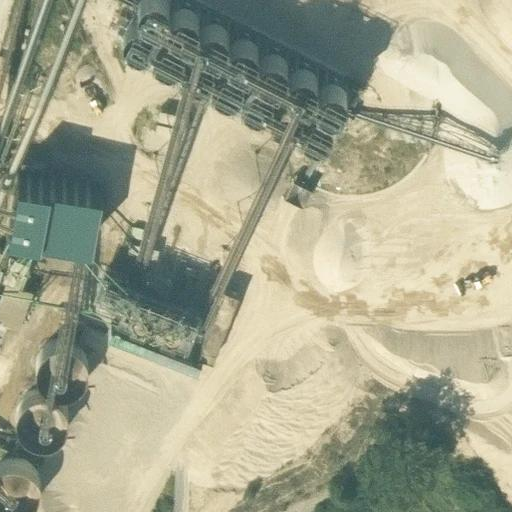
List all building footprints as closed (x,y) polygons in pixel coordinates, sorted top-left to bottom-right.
[(169,12),(175,16),(182,16),(189,13),(194,8),(195,1),(195,0),(163,0),(165,7),(169,12)] [(197,27),(203,31),(211,32),(218,29),(223,23),(225,16),(223,8),(219,3),(213,0),(212,0),(205,0),(201,1),(195,6),(193,13),(193,20),(197,27)] [(135,36),(142,35),(149,30),(152,23),(152,15),(148,8),(141,4),(134,3),(127,5),(122,10),(119,17),(120,24),(123,30),(128,35),(135,36)] [(233,47),(241,47),(248,44),(252,39),(254,32),(253,25),(249,19),(244,16),(238,15),(232,15),(225,20),(221,27),(222,35),(226,43),(233,47)] [(154,44),(160,49),(168,50),(175,48),(181,44),(185,37),(184,29),(181,22),(175,18),(168,16),(160,18),(154,23),(151,29),(151,37),(154,44)] [(256,57),(262,62),(269,63),(276,62),(282,57),(285,50),(285,43),(282,36),(276,32),(269,30),(261,32),(256,36),(252,43),(252,51),(256,57)] [(186,60),(194,65),(201,65),(208,61),(212,54),(213,46),(210,39),(203,34),(195,34),(187,37),(182,44),(182,53),(186,60)] [(290,76),(298,78),(306,77),(312,72),(316,65),(316,57),(312,50),(307,46),(301,44),(295,44),(288,48),(283,55),(282,62),(284,70),(290,76)] [(215,74),(222,78),(231,79),(239,73),(242,64),(240,55),(235,51),(229,48),(223,48),(216,52),(212,59),(211,67),(215,74)] [(322,93),(329,95),(337,93),(342,88),(346,82),(345,74),(342,67),(337,63),(330,62),(323,63),(317,67),(314,74),(313,81),(316,88),(322,93)] [(240,85),(245,91),(251,95),(259,95),(265,92),(270,86),(272,79),(270,72),(265,66),(260,64),(255,63),(249,64),(243,69),(239,76),(240,85)] [(275,107),(283,110),(292,108),(298,102),(300,93),(297,85),(292,80),(286,78),(280,79),(272,84),(268,91),(269,100),(275,107)] [(302,119),(308,124),(316,125),(324,123),(329,116),(331,108),(329,101),(325,96),(320,93),(314,92),(308,94),(302,98),(298,105),(298,112),(302,119)] [(46,158),(23,154),(21,164),(45,168),(46,158)] [(101,183),(18,167),(8,220),(90,237),(101,183)] [(31,260),(0,247),(0,274),(21,283),(31,260)] [(0,316),(17,320),(18,309),(23,310),(27,289),(14,287),(15,285),(0,282),(0,316)] [(38,372),(44,381),(52,387),(61,389),(71,388),(79,383),(85,376),(88,367),(88,358),(85,349),(79,342),(69,337),(57,337),(47,342),(40,350),(36,361),(38,372)] [(18,428),(25,436),(34,441),(44,442),(53,439),(61,433),(66,425),(68,414),(65,404),(59,396),(49,390),(39,389),(29,392),(21,399),(16,409),(15,419),(18,428)] [(25,509),(34,501),(38,493),(39,484),(37,475),(31,467),(24,462),(14,459),(4,460),(0,462),(0,508),(4,511),(15,511),(25,509)]
